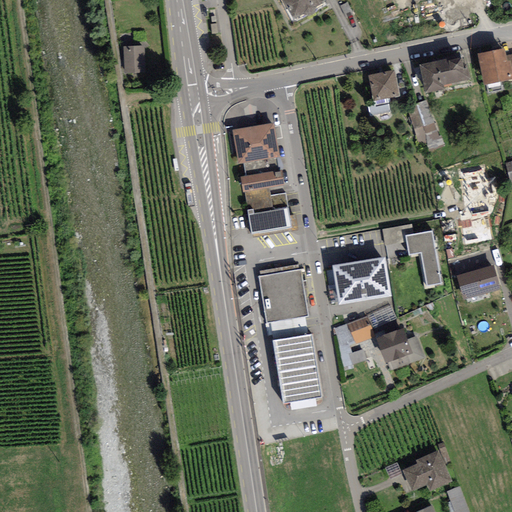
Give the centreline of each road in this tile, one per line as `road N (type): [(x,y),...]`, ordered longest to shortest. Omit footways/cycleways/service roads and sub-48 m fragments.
road 1 (track): [(185,511),(107,0)]
road 2 (secondary): [(192,94),(255,511)]
road 3 (residential): [(283,80),(342,428)]
road 4 (residential): [(283,80),(511,32)]
road 5 (residential): [(511,351),(342,428)]
road 6 (track): [(311,237),(439,215)]
